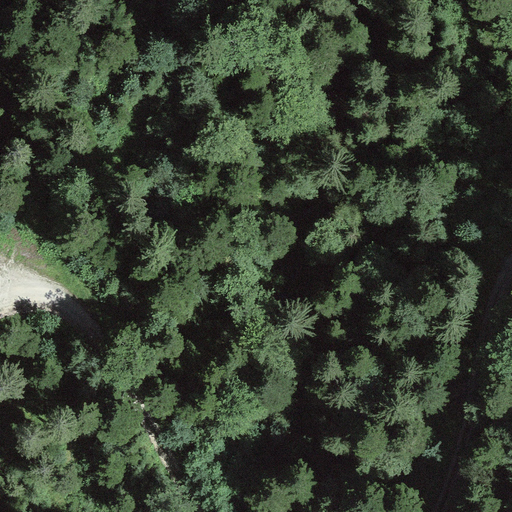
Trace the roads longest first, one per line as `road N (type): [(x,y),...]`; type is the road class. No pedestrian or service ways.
road 1 (track): [(197,511),(81,321),(39,283),(0,265)]
road 2 (track): [(511,267),(440,511)]
